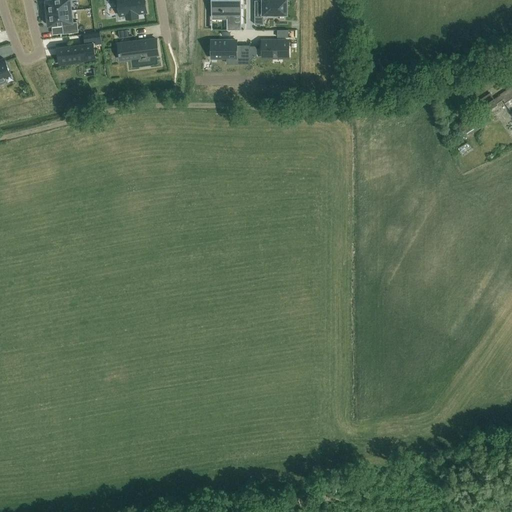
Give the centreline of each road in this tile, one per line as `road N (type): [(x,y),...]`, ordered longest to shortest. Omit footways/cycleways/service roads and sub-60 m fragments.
road 1 (track): [(0,139),(143,106),(353,104),(511,56)]
road 2 (residential): [(1,0),(21,59),(41,52),(28,0)]
